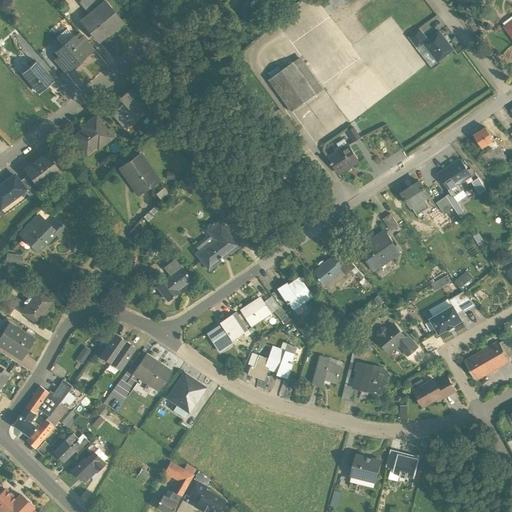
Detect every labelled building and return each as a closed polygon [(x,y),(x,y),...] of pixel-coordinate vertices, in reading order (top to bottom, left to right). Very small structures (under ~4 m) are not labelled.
[(101,5),(96,0),(81,0),(78,2),(88,15),(101,5)] [(88,15),(81,21),(98,40),(113,28),(114,29),(121,24),(113,15),(115,14),(104,1),(101,5),(88,15)] [(421,26),(411,34),(418,44),(429,36),(421,26)] [(442,29),(425,42),(439,60),(456,47),(442,29)] [(73,36),(56,51),(59,56),(60,56),(68,65),(68,66),(70,68),(87,53),(86,50),(85,51),(77,41),(73,36)] [(91,46),(83,36),(77,41),(85,51),(86,50),(91,46)] [(22,53),(12,61),(22,72),(31,64),(22,53)] [(68,65),(60,56),(59,56),(54,60),(62,70),(68,66),(68,65)] [(295,60),(271,77),(294,110),(319,92),(295,60)] [(53,81),(35,61),(31,64),(22,72),(39,92),(53,81)] [(130,90),(120,98),(124,103),(112,112),(125,127),(136,117),(137,118),(147,110),(130,90)] [(95,115),(86,122),(88,125),(73,136),(84,151),(99,139),(102,144),(112,137),(95,115)] [(473,156),(485,170),(511,147),(511,137),(505,130),(501,133),(489,120),(467,138),(478,151),(473,156)] [(356,125),(350,128),(356,139),(362,135),(356,125)] [(352,144),(340,152),(338,149),(330,154),(339,169),(352,161),(354,163),(361,159),(352,144)] [(140,152),(119,167),(126,178),(129,176),(139,191),(158,178),(140,152)] [(46,153),(25,169),(29,173),(38,186),(52,176),(53,173),(58,169),(46,153)] [(462,157),(440,171),(445,179),(446,181),(447,181),(455,193),(464,187),(460,180),(472,172),(462,157)] [(38,186),(29,173),(24,177),(33,190),(38,186)] [(14,175),(0,184),(0,207),(24,190),(25,189),(19,181),(14,175)] [(34,192),(24,177),(19,181),(25,189),(24,190),(29,196),(34,192)] [(404,190),(419,212),(431,204),(425,196),(430,192),(422,179),(404,190)] [(438,200),(445,211),(455,205),(448,193),(438,200)] [(230,211),(221,199),(215,203),(224,216),(230,211)] [(392,211),(385,216),(392,228),(400,222),(392,211)] [(48,224),(38,214),(20,233),(37,250),(55,232),(55,231),(48,224)] [(66,229),(55,218),(48,224),(55,231),(55,232),(59,236),(66,229)] [(215,237),(198,250),(203,256),(200,258),(207,267),(219,258),(221,259),(222,258),(220,255),(237,242),(219,219),(207,228),(215,237)] [(386,229),(361,246),(376,268),(401,250),(386,229)] [(344,248),(340,252),(347,260),(351,257),(344,248)] [(332,256),(316,270),(326,283),(343,269),(343,268),(341,265),(347,260),(340,252),(334,257),(332,256)] [(347,260),(341,265),(343,268),(343,269),(346,273),(357,264),(351,257),(347,260)] [(185,271),(178,262),(168,270),(170,273),(156,284),(167,299),(177,290),(176,288),(189,277),(187,274),(185,271)] [(297,275),(286,283),(285,281),(276,286),(285,300),(284,301),(285,302),(287,300),(292,306),(310,294),(297,275)] [(61,283),(56,292),(60,295),(65,285),(61,283)] [(73,290),(65,285),(60,295),(69,300),(74,290),(73,290)] [(36,290),(22,311),(37,321),(51,300),(36,290)] [(455,303),(459,311),(464,308),(465,309),(476,303),(466,290),(451,297),(455,303)] [(19,299),(8,291),(0,303),(0,308),(9,314),(19,299)] [(258,295),(239,307),(250,323),(268,311),(264,304),(263,302),(262,302),(258,295)] [(432,316),(440,331),(463,318),(459,311),(455,303),(432,316)] [(278,304),(272,308),(280,318),(286,314),(278,304)] [(246,327),(235,310),(231,313),(231,314),(230,314),(241,330),(241,329),(242,330),(246,327)] [(231,313),(218,321),(219,322),(219,321),(221,324),(215,328),(215,327),(207,332),(207,331),(206,331),(210,338),(211,340),(211,339),(215,345),(223,340),(223,339),(228,335),(230,338),(242,330),(241,329),(241,330),(230,314),(231,314),(231,313)] [(395,322),(388,328),(386,326),(383,326),(380,328),(380,331),(381,333),(379,336),(381,339),(381,342),(384,344),(386,344),(391,350),(400,342),(407,336),(395,322)] [(32,338),(9,323),(0,336),(0,343),(19,356),(26,345),(27,346),(32,338)] [(124,340),(115,333),(101,354),(110,360),(110,361),(124,340)] [(407,336),(400,342),(409,353),(418,345),(409,334),(407,336)] [(124,340),(110,361),(111,361),(119,367),(133,346),(124,340)] [(500,340),(466,360),(476,377),(510,357),(500,340)] [(291,352),(271,345),(267,357),(264,365),(267,366),(277,370),(276,372),(284,375),(290,361),(291,360),(288,359),(291,352)] [(251,352),(247,362),(249,363),(250,363),(253,364),(257,354),(251,352)] [(169,369),(145,353),(133,371),(157,388),(169,369)] [(267,357),(257,353),(257,354),(253,364),(250,363),(249,363),(246,372),(262,378),(267,366),(264,365),(267,357)] [(327,357),(318,354),(311,382),(320,384),(322,377),(337,381),(339,374),(340,372),(339,372),(341,365),(326,360),(327,357)] [(384,367),(361,361),(355,385),(356,386),(382,392),(385,381),(388,382),(390,373),(384,367)] [(3,368),(0,372),(0,387),(10,374),(3,368)] [(204,386),(183,372),(167,396),(176,402),(187,410),(204,386)] [(448,376),(437,382),(444,393),(442,393),(444,396),(456,389),(448,376)] [(435,378),(416,389),(424,404),(442,393),(444,393),(437,382),(435,378)] [(49,390),(48,392),(37,408),(48,415),(54,409),(54,408),(60,401),(68,391),(68,390),(71,385),(62,379),(53,391),(49,390)] [(355,385),(346,383),(343,396),(353,398),(356,386),(355,385)] [(39,385),(25,406),(33,412),(37,407),(48,392),(39,385)] [(74,396),(68,391),(60,401),(63,403),(65,401),(69,404),(74,396)] [(63,403),(60,401),(54,408),(54,409),(61,415),(67,407),(63,403)] [(103,401),(94,412),(97,415),(106,404),(103,401)] [(187,410),(176,402),(172,409),(183,416),(187,410)] [(33,412),(25,406),(13,424),(29,435),(38,425),(34,421),(31,424),(27,421),(33,412)] [(48,415),(45,418),(52,425),(53,425),(61,415),(54,409),(48,415)] [(72,410),(65,420),(62,423),(64,424),(67,427),(77,415),(72,410)] [(42,421),(26,440),(34,447),(52,425),(45,418),(45,419),(42,421)] [(72,432),(53,450),(63,460),(74,449),(79,443),(76,440),(78,438),(72,432)] [(79,443),(74,449),(77,453),(89,442),(85,438),(79,443)] [(51,446),(44,440),(36,449),(42,455),(51,446)] [(387,465),(395,467),(399,451),(400,449),(391,447),(387,465)] [(101,458),(93,450),(84,458),(93,467),(101,458)] [(399,451),(395,467),(394,471),(401,472),(400,474),(408,476),(409,474),(415,476),(420,457),(399,451)] [(381,459),(358,453),(353,473),(376,479),(381,459)] [(84,458),(72,470),(79,477),(84,472),(87,475),(94,468),(93,467),(84,458)] [(169,461),(164,471),(161,475),(167,479),(170,474),(176,465),(169,461)] [(195,469),(186,463),(183,468),(192,473),(195,469)] [(176,465),(170,474),(176,478),(182,468),(176,465)] [(147,472),(141,468),(139,471),(138,474),(144,477),(147,472)] [(183,468),(182,468),(176,478),(178,479),(186,483),(192,473),(183,468)] [(376,479),(353,473),(351,480),(374,486),(376,479)] [(164,495),(162,494),(159,500),(158,499),(157,500),(158,501),(155,506),(166,511),(171,511),(186,483),(178,479),(171,491),(168,497),(164,495)] [(206,486),(193,479),(185,493),(197,499),(203,489),(204,489),(206,486)] [(27,511),(33,507),(21,494),(16,499),(5,489),(0,493),(0,511),(4,511),(9,507),(13,511),(27,511)] [(204,489),(203,489),(197,499),(195,505),(208,511),(216,511),(223,500),(204,489)]
